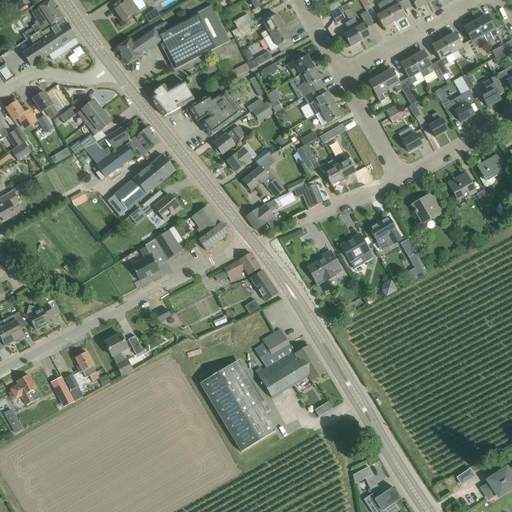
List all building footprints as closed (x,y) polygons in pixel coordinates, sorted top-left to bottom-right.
[(31,27),(36,34),(41,31),(49,26),(50,26),(55,23),(56,25),(57,27),(66,22),(52,0),(51,0),(32,13),(37,20),(35,22),(36,24),(31,27)] [(129,0),(115,10),(123,22),(145,7),(140,0),(129,0)] [(250,0),(256,9),(261,6),(270,1),(269,0),(269,1),(268,0),(250,0)] [(366,0),(359,0),(365,9),(370,6),(366,0)] [(387,0),(383,2),(394,22),(404,17),(405,16),(403,12),(409,9),(408,8),(403,0),(387,0)] [(403,0),(408,8),(414,4),(417,10),(418,9),(427,3),(425,0),(403,0)] [(331,13),(342,7),(338,1),(327,7),(331,13)] [(394,22),(383,2),(378,6),(382,14),(377,17),(384,29),(385,28),(394,22)] [(157,34),(162,42),(160,43),(174,71),(230,41),(212,6),(157,34)] [(342,14),(345,12),(342,7),(331,13),(335,20),(343,16),(342,14)] [(324,8),(319,11),(322,16),(327,13),(324,8)] [(355,19),(350,21),(361,41),(371,35),(371,36),(372,35),(368,28),(374,25),(366,12),(360,15),(365,23),(359,26),(355,19)] [(234,23),(237,28),(251,20),(248,15),(234,23)] [(278,15),(264,23),(268,30),(261,34),(263,38),(265,38),(284,27),(281,22),(278,16),(278,15)] [(487,16),(475,22),(487,42),(493,39),(493,38),(498,35),(494,29),(487,16)] [(251,20),(237,28),(237,29),(231,33),(235,38),(255,27),(251,20)] [(361,41),(350,21),(345,24),(350,32),(344,35),(350,47),(352,47),(352,46),(361,41)] [(36,34),(29,38),(35,47),(23,54),(31,67),(49,55),(53,60),(62,54),(60,51),(61,50),(63,49),(65,53),(78,44),(75,38),(76,37),(71,29),(66,22),(57,27),(56,25),(50,29),(49,29),(42,33),(41,31),(36,34)] [(471,41),(467,44),(475,57),(480,54),(477,48),(487,42),(475,22),(464,28),(471,41)] [(284,27),(265,38),(273,51),(278,48),(277,46),(291,39),(290,38),(287,32),(284,27)] [(160,43),(162,42),(157,34),(157,35),(153,29),(133,43),(130,39),(116,49),(128,65),(136,60),(142,56),(160,43)] [(455,34),(444,40),(455,60),(464,55),(466,59),(468,58),(469,60),(475,57),(467,44),(462,46),(455,34)] [(441,61),(436,64),(444,77),(449,74),(444,66),(449,64),(455,60),(444,40),(433,46),(441,60),(441,61)] [(492,51),(496,58),(508,51),(504,44),(492,51)] [(246,48),(243,50),(248,60),(252,57),(246,48)] [(496,58),(493,59),(497,66),(511,58),(508,51),(496,58)] [(255,59),(259,66),(272,58),(269,52),(255,59)] [(412,58),(423,78),(425,82),(436,75),(439,80),(444,77),(436,64),(431,67),(431,66),(423,52),(412,58)] [(287,65),(295,78),(314,68),(311,63),(308,57),(308,56),(294,63),(293,62),(287,65)] [(409,78),(404,81),(410,93),(416,90),(413,84),(423,78),(412,58),(401,64),(409,78)] [(262,71),(266,78),(279,70),(275,63),(262,71)] [(234,75),(249,70),(247,64),(232,69),(234,75)] [(0,70),(0,71),(6,80),(12,75),(6,66),(0,70)] [(295,78),(305,97),(321,88),(317,81),(321,79),(320,79),(317,73),(314,68),(295,78)] [(380,76),(388,90),(394,87),(398,93),(402,90),(411,106),(415,104),(416,103),(410,93),(404,81),(399,84),(392,70),(380,76)] [(467,74),(461,78),(469,90),(474,87),(471,81),(469,77),(467,74)] [(382,94),(388,90),(380,76),(369,83),(381,102),(385,100),(382,94)] [(255,77),(250,80),(259,97),(264,94),(255,77)] [(489,93),(481,97),(488,108),(500,100),(498,96),(504,92),(495,77),(483,83),(489,93)] [(149,97),(165,117),(194,101),(184,82),(168,91),(164,85),(149,97)] [(321,88),(305,97),(309,103),(308,104),(315,116),(335,104),(328,92),(325,94),(321,88)] [(441,89),(435,92),(436,93),(438,98),(442,104),(447,101),(441,89)] [(33,99),(42,113),(46,110),(51,118),(58,114),(52,106),(53,105),(44,92),(33,99)] [(463,99),(452,105),(458,116),(462,123),(474,115),(468,104),(475,100),(470,92),(462,96),(463,99)] [(208,96),(188,108),(197,122),(203,119),(205,122),(201,124),(211,137),(241,115),(240,113),(242,111),(235,102),(233,104),(225,93),(212,102),(208,96)] [(260,99),(247,108),(251,113),(264,104),(260,99)] [(283,109),(278,100),(271,104),(275,113),(283,109)] [(80,118),(86,125),(103,112),(94,101),(77,114),(80,118)] [(18,118),(22,124),(26,130),(38,123),(29,110),(24,113),(17,102),(6,109),(14,121),(18,118)] [(266,104),(261,107),(267,117),(272,114),(270,110),(266,104)] [(335,104),(315,116),(316,115),(322,125),(327,122),(328,124),(342,116),(341,115),(341,116),(337,109),(338,109),(335,104)] [(409,108),(415,119),(421,115),(415,104),(411,106),(409,108)] [(386,112),(389,118),(401,112),(397,106),(386,112)] [(285,109),(277,113),(281,120),(288,116),(285,109)] [(65,124),(75,116),(70,110),(60,117),(65,124)] [(90,131),(94,136),(99,132),(111,123),(107,117),(109,115),(105,111),(103,112),(90,122),(95,127),(90,131)] [(403,111),(401,112),(389,118),(393,124),(407,117),(403,111)] [(429,127),(435,138),(448,131),(442,119),(441,120),(437,112),(432,115),(436,123),(429,127)] [(37,121),(45,132),(52,129),(44,117),(37,121)] [(0,121),(0,141),(5,139),(4,138),(6,137),(8,135),(3,127),(4,127),(0,121)] [(343,125),(320,138),(324,145),(347,132),(343,125)] [(214,144),(222,155),(246,136),(238,126),(227,135),(226,134),(214,144)] [(149,152),(160,143),(148,128),(132,141),(122,127),(107,136),(115,150),(125,144),(126,145),(128,143),(134,151),(137,149),(142,156),(148,151),(149,152)] [(18,128),(13,131),(19,140),(24,137),(18,128)] [(403,141),(409,153),(422,146),(415,134),(415,135),(411,128),(406,131),(410,137),(403,141)] [(301,138),(304,143),(317,136),(314,130),(301,138)] [(19,140),(13,131),(12,132),(13,132),(8,135),(6,137),(14,149),(20,144),(18,141),(19,140)] [(276,139),(284,145),(289,138),(282,132),(276,139)] [(83,150),(97,143),(96,143),(91,136),(79,145),(83,150)] [(297,149),(304,163),(316,156),(308,143),(304,145),(297,149)] [(11,153),(17,162),(30,153),(24,144),(11,153)] [(241,152),(237,154),(227,161),(236,172),(257,156),(247,144),(239,150),(241,152)] [(125,146),(97,167),(100,171),(96,174),(102,180),(106,178),(134,157),(125,146)] [(254,161),(257,165),(259,167),(271,157),(266,151),(254,161)] [(346,153),(333,160),(344,179),(349,176),(348,176),(354,172),(355,173),(356,173),(348,159),(349,159),(346,153)] [(108,201),(120,216),(128,210),(176,171),(163,155),(108,201)] [(478,167),(488,184),(507,173),(497,156),(478,167)] [(344,179),(333,160),(320,168),(323,174),(324,173),(332,186),(333,186),(332,185),(338,182),(339,182),(344,179)] [(262,168),(244,181),(251,191),(263,183),(267,188),(268,188),(275,199),(284,193),(272,175),(269,178),(262,168)] [(448,184),(453,192),(459,202),(466,198),(465,195),(468,193),(470,196),(476,192),(466,174),(448,184)] [(286,189),(288,193),(305,186),(302,181),(286,189)] [(307,189),(314,206),(322,202),(315,185),(307,189)] [(12,208),(19,204),(13,191),(0,198),(0,199),(3,204),(0,206),(0,222),(1,224),(17,215),(12,208)] [(147,217),(156,209),(166,222),(181,209),(169,195),(166,197),(160,191),(140,208),(147,217)] [(477,196),(487,212),(493,208),(484,192),(477,196)] [(75,196),(70,199),(75,207),(79,204),(75,196)] [(413,204),(412,204),(416,210),(415,211),(416,213),(417,213),(424,224),(423,222),(435,215),(437,217),(443,213),(438,203),(431,207),(425,197),(426,199),(414,206),(413,204)] [(64,207),(64,206),(40,220),(42,222),(32,228),(38,238),(32,241),(37,250),(35,251),(35,250),(34,251),(35,252),(37,256),(38,257),(38,256),(40,255),(43,261),(45,264),(61,254),(51,236),(65,227),(56,211),(64,207)] [(207,206),(192,217),(200,228),(197,230),(202,236),(197,239),(206,251),(225,236),(224,235),(227,233),(228,229),(226,225),(221,225),(207,206)] [(267,222),(272,228),(278,223),(265,206),(259,211),(257,209),(246,217),(256,231),(267,222)] [(140,208),(130,216),(137,225),(147,217),(140,208)] [(378,242),(384,238),(389,247),(401,240),(389,218),(370,229),(378,242)] [(179,224),(174,227),(181,238),(186,235),(179,224)] [(169,230),(178,244),(183,241),(181,238),(174,227),(169,230)] [(162,254),(167,261),(182,251),(169,230),(154,240),(162,254)] [(342,248),(350,262),(354,269),(373,258),(359,235),(351,240),(352,242),(342,248)] [(408,239),(400,244),(409,258),(416,254),(417,253),(408,239)] [(151,256),(131,266),(139,281),(159,270),(157,267),(153,258),(162,254),(154,240),(145,245),(151,256)] [(323,259),(307,268),(318,286),(320,285),(342,272),(337,263),(330,252),(322,256),(323,259)] [(248,276),(260,268),(251,253),(239,260),(239,261),(224,269),(231,282),(243,276),(241,272),(244,270),(248,276)] [(409,258),(415,268),(420,278),(428,273),(416,254),(409,258)] [(251,279),(266,302),(279,294),(263,270),(251,279)] [(391,280),(384,284),(382,290),(386,297),(397,291),(391,280)] [(245,307),(250,314),(261,309),(255,300),(245,307)] [(28,315),(35,330),(50,322),(49,319),(55,316),(54,315),(60,312),(54,301),(40,309),(29,306),(27,315),(28,315)] [(155,315),(159,322),(171,316),(167,309),(155,315)] [(4,321),(15,341),(24,336),(20,328),(26,325),(20,313),(4,321)] [(0,339),(1,339),(5,347),(15,341),(4,321),(0,322),(0,339)] [(266,369),(257,374),(272,399),(309,376),(311,380),(325,373),(309,346),(296,353),(280,329),(262,340),(265,345),(255,350),(266,369)] [(125,362),(120,352),(128,348),(121,335),(105,343),(112,356),(117,366),(116,366),(122,376),(133,371),(127,360),(125,362)] [(128,340),(136,356),(144,352),(135,336),(128,340)] [(80,373),(82,371),(85,378),(88,376),(91,382),(98,379),(95,373),(96,372),(93,366),(94,365),(87,353),(76,358),(79,365),(77,367),(80,373)] [(200,388),(242,455),(276,434),(266,417),(271,414),(239,363),(200,388)] [(65,378),(76,400),(84,397),(72,374),(65,378)] [(19,385),(11,389),(16,399),(21,396),(26,406),(41,398),(29,375),(17,382),(19,385)] [(51,381),(64,406),(74,401),(61,376),(51,381)] [(98,381),(102,387),(110,383),(107,376),(98,381)] [(328,402),(315,410),(319,417),(332,409),(328,402)] [(18,421),(10,425),(15,434),(23,429),(18,421)] [(369,467),(353,475),(355,484),(366,479),(371,490),(378,486),(369,467)] [(490,484),(483,488),(489,498),(496,493),(499,497),(511,487),(511,469),(509,472),(507,468),(495,476),(489,480),(488,480),(489,482),(490,484)] [(470,470),(458,478),(462,484),(474,476),(470,470)] [(401,499),(394,487),(376,499),(372,494),(364,500),(372,511),(397,511),(400,510),(395,503),(401,499)]
